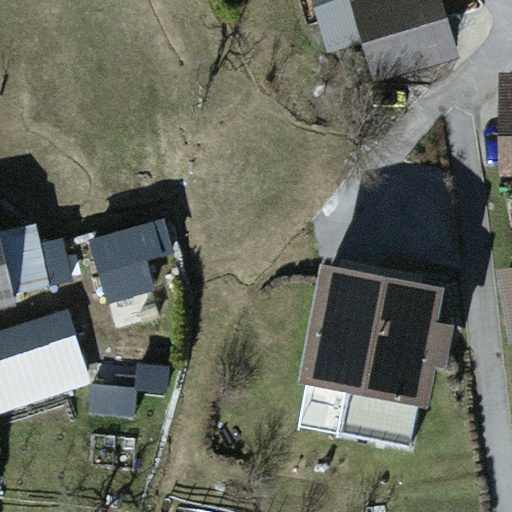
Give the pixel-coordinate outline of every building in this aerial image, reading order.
[(292,0),(313,74),(349,61),(362,98),(475,57),(454,0),(292,0)] [(511,72),(495,74),(494,163),(511,164),(511,72)] [(162,281),(153,252),(181,244),(170,208),(93,230),(112,295),(162,281)] [(34,209),(0,217),(0,305),(55,291),(34,209)] [(511,259),(491,263),(506,351),(511,350),(511,259)] [(444,282),(315,260),(296,375),(425,397),(444,282)] [(0,326),(0,412),(98,379),(72,302),(0,326)]
